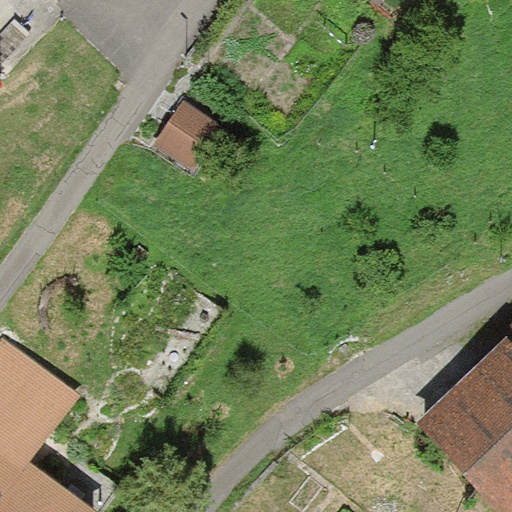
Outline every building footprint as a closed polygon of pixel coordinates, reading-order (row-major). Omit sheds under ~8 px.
[(344,0),(365,26),(386,0),(344,0)] [(185,104),(157,148),(193,170),(221,127),(185,104)] [(5,338),(0,344),(0,511),(86,511),(28,467),(81,397),(5,338)] [(511,368),(492,389),(511,408),(511,368)] [(511,511),(511,408),(492,389),(416,465),(463,511),(511,511)]
